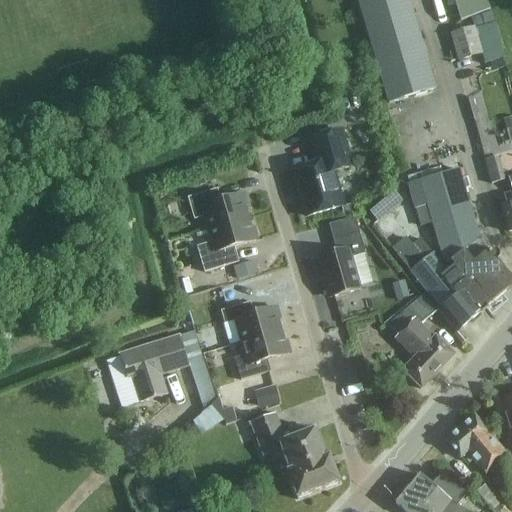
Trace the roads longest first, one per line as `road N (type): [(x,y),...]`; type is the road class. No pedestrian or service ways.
road 1 (residential): [(367,490),(347,450),(262,142)]
road 2 (tertiary): [(367,490),(511,332)]
